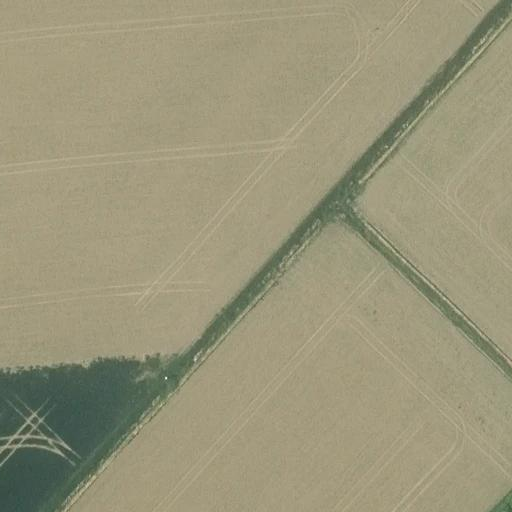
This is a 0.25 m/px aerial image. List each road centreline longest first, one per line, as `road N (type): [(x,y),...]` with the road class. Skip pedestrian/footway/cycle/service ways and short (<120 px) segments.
road 1 (motorway): [(0,207),(511,161)]
road 2 (motorway): [(511,110),(0,153)]
road 3 (track): [(0,252),(237,228),(511,217)]
